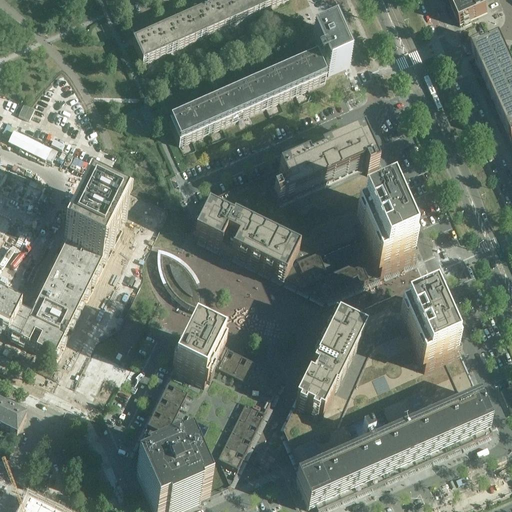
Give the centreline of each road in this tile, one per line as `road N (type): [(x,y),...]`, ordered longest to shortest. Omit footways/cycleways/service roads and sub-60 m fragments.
road 1 (residential): [(511,444),(367,123),(381,116)]
road 2 (secondary): [(511,291),(425,91)]
road 3 (residential): [(184,191),(376,106)]
road 4 (residential): [(160,110),(292,49),(337,19)]
road 5 (residential): [(451,57),(511,192)]
road 6 (tertiary): [(120,511),(87,436),(48,405)]
